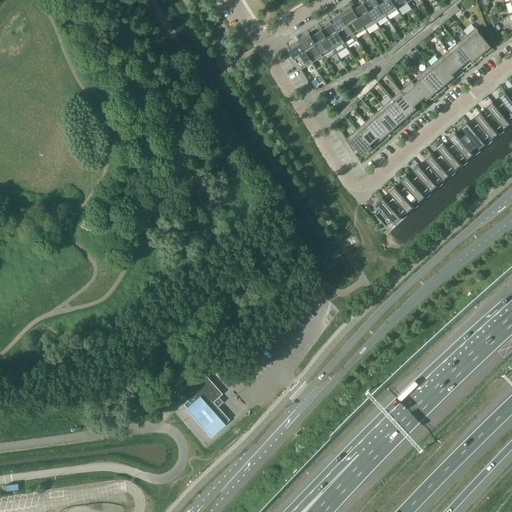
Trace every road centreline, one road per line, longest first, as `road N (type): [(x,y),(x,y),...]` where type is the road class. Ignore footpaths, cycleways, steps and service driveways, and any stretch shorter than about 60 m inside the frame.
road 1 (secondary): [(511,192),(371,321),(199,511)]
road 2 (secondary): [(217,511),(415,298),(511,220)]
road 3 (residential): [(262,43),(358,189),(376,182),(511,61)]
road 4 (motorway): [(511,318),(365,462)]
road 5 (motorway): [(405,511),(511,406)]
